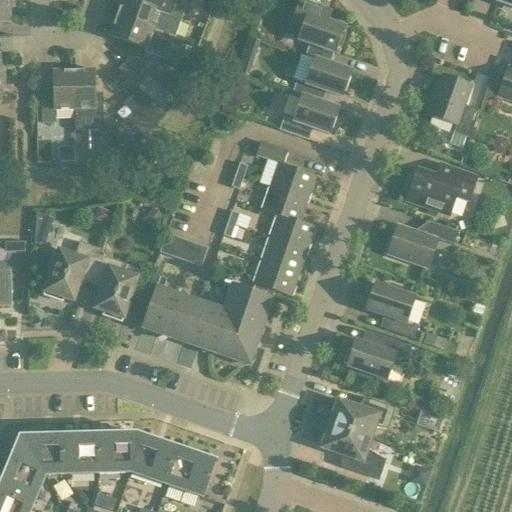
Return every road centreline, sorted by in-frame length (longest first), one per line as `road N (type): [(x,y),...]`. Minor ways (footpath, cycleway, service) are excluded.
road 1 (residential): [(0,387),(107,384),(274,439)]
road 2 (residential): [(274,439),(364,172)]
road 3 (residential): [(203,233),(235,142),(255,134),(364,172)]
road 4 (residential): [(364,172),(398,73),(388,40)]
